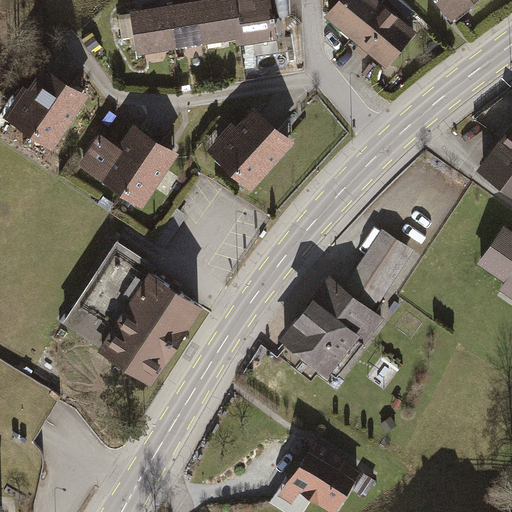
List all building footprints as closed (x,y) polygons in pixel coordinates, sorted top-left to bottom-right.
[(124,13),(131,57),(230,41),(231,47),(251,44),(253,58),(280,54),(271,0),(207,0),(184,4),(141,10),(124,13)] [(336,0),(326,11),(356,36),(384,3),(380,0),(336,0)] [(443,0),(460,20),(469,12),(465,8),(475,0),(443,0)] [(356,36),(386,61),(414,28),(384,3),(356,36)] [(0,125),(48,156),(85,97),(36,67),(0,125)] [(250,185),(291,138),(255,106),(243,120),(237,115),(208,148),(250,185)] [(511,119),(491,149),(477,168),(511,193),(511,119)] [(137,214),(172,156),(126,128),(113,149),(93,137),(71,174),(137,214)] [(511,227),(503,221),(475,260),(504,280),(498,288),(511,297),(511,227)] [(351,290),(372,307),(377,298),(380,300),(414,246),(381,225),(343,284),(351,290)] [(104,250),(55,327),(148,387),(198,309),(104,250)] [(385,317),(372,307),(351,290),(334,311),(310,292),(290,317),(303,328),(289,344),(325,373),(328,370),(337,376),(385,317)] [(399,367),(383,356),(368,377),(384,388),(399,367)] [(393,422),(382,429),(387,437),(398,431),(393,422)] [(334,511),(358,471),(310,444),(281,493),(315,511),(334,511)]
